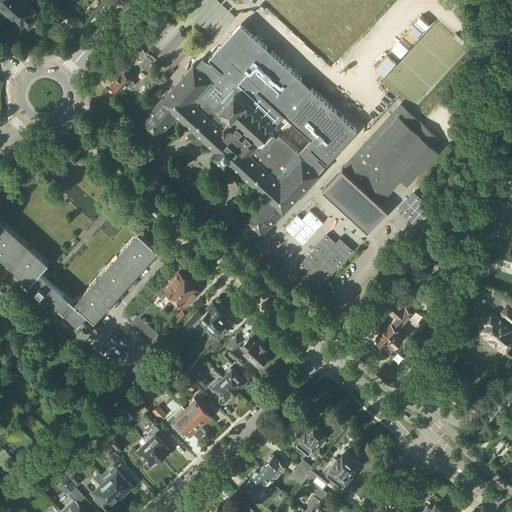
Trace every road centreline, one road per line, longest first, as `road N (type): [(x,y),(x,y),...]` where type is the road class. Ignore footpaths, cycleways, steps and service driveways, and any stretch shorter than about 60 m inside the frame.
road 1 (residential): [(511,392),(488,417),(466,425),(446,417),(434,397),(491,31)]
road 2 (tertiary): [(326,351),(65,116)]
road 3 (residential): [(152,511),(326,351)]
